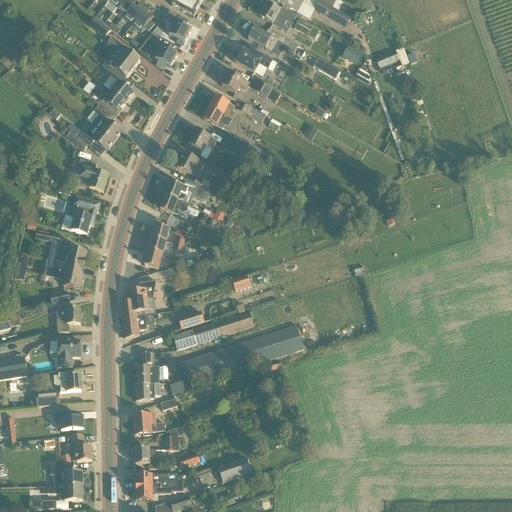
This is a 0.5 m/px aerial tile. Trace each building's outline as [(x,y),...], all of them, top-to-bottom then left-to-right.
[(110,0),(107,4),(107,5),(109,2),(117,9),(124,0),(110,0)] [(124,0),(117,9),(125,16),(124,18),(124,19),(136,4),(139,1),(136,0),(124,0)] [(174,0),(171,6),(193,19),(204,0),(203,0),(174,0)] [(278,0),(277,2),(275,1),(275,2),(296,14),(303,1),(302,0),(278,0)] [(336,0),(321,0),(320,2),(333,9),(337,0),(336,0)] [(338,13),(335,11),(332,10),(333,9),(320,2),(314,13),(330,21),(345,30),(351,20),(338,13)] [(124,19),(132,26),(145,10),(140,7),(136,4),(124,19)] [(267,4),(259,18),(268,23),(272,25),(279,29),(284,20),(291,24),(295,17),(281,10),(280,12),(275,9),(267,4)] [(132,26),(141,33),(153,18),(149,15),(150,14),(145,10),(132,26)] [(179,17),(168,36),(178,42),(183,45),(191,31),(186,28),(189,23),(179,17)] [(111,32),(95,20),(89,28),(105,40),(111,32)] [(294,29),(316,41),(320,33),(299,21),(294,29)] [(354,23),(349,30),(359,37),(364,30),(354,23)] [(277,43),(294,53),(297,47),(268,30),(265,35),(254,29),(247,40),(271,54),(277,43)] [(127,51),(118,44),(112,39),(107,46),(119,55),(110,67),(126,79),(139,61),(126,51),(127,51)] [(166,42),(155,61),(170,69),(178,56),(172,53),(175,47),(166,42)] [(348,46),(342,57),(357,66),(363,55),(348,46)] [(0,62),(9,70),(22,56),(13,48),(0,62)] [(254,74),(259,77),(264,68),(268,70),(272,62),(250,49),(247,54),(241,51),(234,63),(254,74)] [(399,62),(396,53),(375,61),(379,70),(399,62)] [(109,92),(110,91),(126,103),(133,93),(121,84),(126,79),(110,67),(105,63),(102,68),(107,71),(105,73),(110,77),(103,87),(109,92)] [(318,71),(335,81),(340,73),(323,63),(318,71)] [(361,70),(356,79),(370,87),(375,77),(361,70)] [(249,84),(237,78),(229,73),(221,87),(235,95),(239,87),(245,90),(249,84)] [(271,92),(272,91),(258,82),(253,91),(252,92),(276,105),(280,97),(271,92)] [(98,106),(113,118),(126,103),(110,91),(109,92),(106,96),(94,88),(87,98),(98,106)] [(215,97),(209,108),(232,121),(237,112),(234,110),(235,108),(215,97)] [(260,114),(245,105),(241,112),(262,124),(266,117),(268,113),(262,110),(260,114)] [(98,106),(93,113),(99,118),(92,126),(114,142),(122,133),(110,123),(113,118),(98,106)] [(209,108),(202,120),(222,131),(222,130),(226,132),(232,121),(209,108)] [(271,128),(280,131),(282,124),(273,121),(271,128)] [(311,125),(305,136),(314,141),(319,129),(311,125)] [(106,153),(114,142),(92,126),(84,136),(78,131),(74,128),(70,132),(71,133),(71,134),(90,148),(94,144),(106,153)] [(188,146),(202,154),(200,158),(206,161),(216,143),(195,132),(188,146)] [(226,141),(242,151),(249,155),(261,162),(264,156),(266,153),(256,147),(256,149),(250,145),(230,133),(230,134),(226,141)] [(71,134),(66,139),(83,153),(88,147),(71,134)] [(242,151),(226,141),(221,149),(238,158),(245,162),(249,155),(242,151)] [(200,186),(202,187),(206,180),(198,176),(204,165),(198,162),(199,161),(193,158),(184,153),(180,161),(178,162),(176,165),(177,167),(176,168),(185,173),(196,179),(194,183),(200,186)] [(89,189),(103,194),(108,178),(94,173),(96,165),(87,162),(80,160),(75,177),(91,182),(89,189)] [(224,171),(213,165),(209,172),(220,178),(224,171)] [(164,196),(182,203),(187,190),(182,188),(170,183),(164,196)] [(200,186),(193,197),(202,202),(203,201),(206,203),(211,194),(208,192),(208,191),(202,187),(200,186)] [(162,203),(159,210),(168,214),(172,215),(177,216),(179,212),(184,214),(187,213),(189,207),(182,204),(182,203),(164,196),(164,197),(163,198),(161,202),(162,203)] [(73,223),(70,232),(77,234),(87,237),(89,227),(92,228),(93,223),(94,220),(96,213),(97,214),(100,205),(90,202),(75,198),(73,207),(74,207),(71,218),(74,219),(73,223)] [(217,212),(213,219),(220,223),(224,216),(217,212)] [(176,229),(186,235),(190,227),(180,221),(176,229)] [(155,226),(151,240),(165,243),(169,230),(155,226)] [(37,234),(36,240),(51,244),(52,237),(37,234)] [(177,239),(175,245),(182,247),(183,247),(184,241),(177,239)] [(147,253),(161,257),(165,243),(151,240),(147,253)] [(61,263),(65,264),(65,263),(83,267),(86,254),(76,252),(58,249),(57,255),(59,255),(58,262),(61,263)] [(158,270),(161,257),(147,253),(144,267),(158,270)] [(206,257),(210,270),(219,266),(214,254),(210,256),(210,253),(206,255),(206,257)] [(179,258),(172,256),(170,262),(178,264),(179,258)] [(53,273),(81,279),(83,267),(65,263),(65,264),(61,263),(58,262),(55,262),(54,270),(47,269),(45,275),(52,277),(53,273)] [(79,290),(81,279),(53,273),(52,277),(52,278),(64,281),(63,287),(79,290)] [(246,275),(232,281),(236,294),(251,289),(246,275)] [(126,303),(120,304),(121,319),(145,316),(144,312),(150,311),(148,301),(153,301),(156,283),(148,283),(138,285),(139,291),(131,292),(125,292),(126,303)] [(52,306),(69,302),(67,293),(50,297),(52,306)] [(57,334),(59,334),(69,334),(69,326),(80,325),(79,310),(59,311),(56,313),(57,334)] [(250,313),(173,339),(178,352),(254,327),(252,322),(250,315),(250,313)] [(178,321),(181,330),(203,323),(200,314),(178,321)] [(121,319),(124,339),(134,338),(139,337),(138,332),(145,332),(145,331),(147,331),(145,316),(121,319)] [(8,320),(0,321),(0,331),(10,329),(8,320)] [(189,387),(279,359),(303,351),(296,327),(181,363),(187,382),(188,388),(189,387)] [(58,370),(72,368),(71,359),(80,359),(80,342),(58,342),(58,359),(58,370)] [(159,384),(159,368),(153,369),(152,355),(140,355),(140,369),(137,369),(138,385),(159,384)] [(25,359),(0,363),(0,381),(34,376),(33,369),(27,370),(25,359)] [(279,362),(264,367),(266,374),(275,371),(275,374),(282,372),(281,369),(282,369),(279,362)] [(71,393),(81,392),(80,376),(70,377),(69,377),(69,373),(58,375),(58,378),(57,378),(57,377),(54,378),(54,387),(57,387),(57,386),(60,386),(66,385),(67,393),(71,393)] [(188,388),(187,382),(180,384),(169,387),(174,399),(190,393),(189,387),(188,388)] [(159,384),(138,385),(135,386),(136,402),(149,402),(149,400),(155,400),(154,398),(160,398),(159,384)] [(197,397),(211,392),(210,387),(195,392),(197,397)] [(38,409),(58,407),(57,394),(36,396),(38,409)] [(175,400),(160,405),(162,412),(177,408),(175,400)] [(71,413),(54,414),(55,422),(60,422),(61,433),(83,431),(83,420),(69,421),(68,414),(71,414),(71,413)] [(155,415),(133,417),(135,436),(142,435),(142,437),(151,437),(150,433),(164,432),(164,424),(156,425),(155,415)] [(299,421),(290,423),(294,434),(302,431),(299,421)] [(182,438),(182,428),(181,428),(166,433),(166,451),(178,451),(179,438),(182,438)] [(76,463),(82,463),(92,462),(91,448),(83,448),(82,437),(71,437),(72,449),(75,449),(76,463)] [(54,441),(44,442),(44,449),(55,448),(54,441)] [(148,471),(156,471),(156,451),(150,451),(150,450),(145,450),(135,451),(135,450),(135,466),(136,466),(148,465),(148,471)] [(196,455),(177,462),(180,471),(200,464),(196,455)] [(70,457),(61,457),(62,467),(67,467),(71,467),(71,463),(70,457)] [(245,459),(217,469),(222,484),(250,474),(245,459)] [(54,488),(82,488),(81,474),(71,474),(71,467),(61,468),(60,463),(55,463),(55,474),(53,476),(54,488)] [(145,476),(135,476),(135,489),(166,489),(171,488),(177,488),(177,483),(177,482),(166,482),(166,476),(151,476),(145,476)] [(166,489),(135,489),(136,502),(146,502),(152,502),(152,495),(167,495),(171,495),(171,493),(182,493),(182,491),(182,483),(177,483),(177,488),(171,488),(166,489)] [(47,496),(64,495),(64,502),(82,502),(82,488),(54,488),(47,489),(47,496)] [(224,509),(236,504),(233,496),(221,500),(224,509)] [(170,503),(172,511),(181,511),(193,509),(189,497),(170,503)] [(35,511),(41,511),(41,510),(56,510),(56,502),(41,502),(41,501),(35,501),(35,511)]
